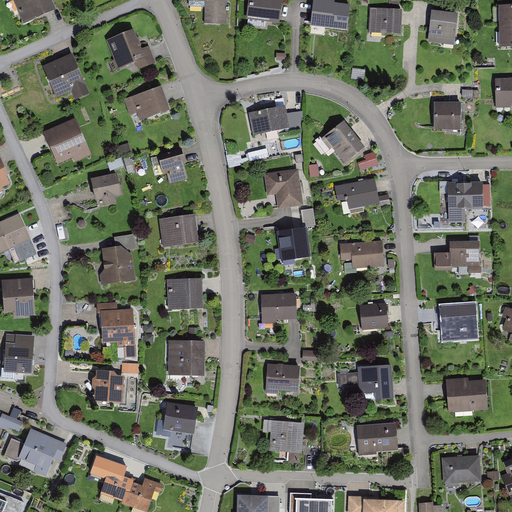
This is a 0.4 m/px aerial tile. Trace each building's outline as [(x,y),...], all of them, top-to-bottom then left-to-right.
[(8,0),(14,19),(21,17),(15,0),(8,0)] [(19,0),(22,6),(19,8),(25,20),(55,6),(51,0),(19,0)] [(188,0),(189,4),(205,4),(204,21),(219,22),(219,16),(227,16),(227,0),(188,0)] [(280,0),(249,0),(247,22),(266,25),(267,18),(278,19),(279,15),(281,1),(280,0)] [(328,0),(313,0),(312,12),(312,19),(323,20),(322,23),(346,25),(348,4),(329,2),(328,0)] [(503,25),(511,25),(511,5),(502,6),(503,25)] [(402,8),(370,6),(369,30),(401,31),(402,22),(402,8)] [(430,26),(428,43),(454,47),(458,15),(432,12),(430,26)] [(503,45),(511,44),(511,25),(503,25),(503,45)] [(150,48),(142,51),(134,31),(107,41),(118,71),(136,64),(139,71),(156,64),(150,48)] [(43,68),(57,99),(72,93),(76,101),(90,95),(72,55),(43,68)] [(511,76),(496,77),(496,100),(511,99),(511,76)] [(161,84),(133,94),(140,117),(168,107),(161,84)] [(461,121),(461,100),(450,101),(434,101),(435,126),(448,126),(448,122),(461,121)] [(283,104),(249,110),(253,129),(276,125),(277,128),(288,126),(283,104)] [(304,113),(290,112),(290,128),(304,128),(304,113)] [(44,134),(58,165),(73,159),(75,163),(92,155),(76,119),(44,134)] [(364,145),(343,119),(321,137),(319,135),(315,138),(325,151),(333,145),(345,160),(364,145)] [(249,154),(251,161),(269,157),(267,149),(249,154)] [(167,175),(170,185),(172,184),(186,180),(188,180),(184,166),(186,166),(182,151),(158,157),(163,176),(167,175)] [(228,156),(230,168),(251,163),(248,152),(228,156)] [(367,160),(360,162),(362,170),(380,165),(376,152),(366,155),(367,160)] [(132,168),(129,156),(123,157),(127,170),(132,168)] [(122,164),(120,157),(107,161),(109,168),(122,164)] [(296,168),(265,173),(267,189),(275,188),(278,205),(290,203),(301,201),(296,168)] [(116,172),(91,178),(95,198),(103,196),(104,202),(115,199),(114,193),(120,191),(116,172)] [(375,178),(336,185),(338,199),(347,197),(350,212),(364,209),(363,204),(379,201),(375,178)] [(490,182),(449,183),(450,219),(465,219),(465,205),(490,205),(490,182)] [(314,209),(302,210),(305,226),(316,225),(314,209)] [(192,213),(160,217),(164,245),(196,241),(192,213)] [(17,214),(0,221),(0,249),(27,238),(17,214)] [(278,231),(282,257),(308,253),(305,228),(293,229),(278,231)] [(117,237),(118,245),(124,244),(125,248),(133,246),(132,234),(117,237)] [(382,240),(341,243),(342,257),(352,257),(352,262),(366,261),(366,264),(384,263),(382,240)] [(480,243),(450,244),(450,255),(450,268),(452,268),(480,267),(480,243)] [(16,249),(19,257),(33,252),(30,244),(16,249)] [(100,276),(102,287),(136,283),(133,256),(121,248),(102,250),(104,271),(100,276)] [(450,255),(434,255),(434,272),(452,271),(452,268),(450,268),(450,255)] [(30,278),(2,280),(4,308),(32,307),(30,278)] [(199,279),(167,280),(168,306),(200,305),(199,279)] [(295,294),(261,295),(262,316),(287,315),(295,315),(295,294)] [(115,310),(114,302),(98,303),(98,312),(101,312),(103,339),(116,339),(117,348),(123,347),(124,354),(134,353),(132,318),(130,318),(129,309),(115,310)] [(386,302),(359,304),(361,324),(377,322),(377,326),(388,325),(386,302)] [(472,304),(443,306),(445,332),(452,332),(453,337),(474,335),(472,304)] [(32,335),(6,334),(5,366),(12,366),(12,370),(30,370),(32,335)] [(201,342),(170,342),(170,370),(201,370),(201,342)] [(318,358),(317,349),(302,350),(303,359),(318,358)] [(123,363),(124,373),(141,373),(141,363),(123,363)] [(358,366),(360,398),(391,396),(390,378),(392,378),(392,363),(358,366)] [(299,386),(300,368),(285,367),(268,366),(265,394),(278,395),(279,392),(298,394),(298,393),(299,386)] [(96,386),(95,396),(120,399),(121,376),(113,375),(108,372),(97,370),(97,375),(93,375),(93,385),(96,386)] [(356,372),(339,373),(340,387),(356,386),(356,372)] [(484,380),(447,382),(448,396),(453,396),(454,410),(472,409),(472,405),(485,404),(484,380)] [(196,407),(167,402),(163,426),(192,430),(196,407)] [(0,423),(5,425),(8,417),(0,415),(0,423)] [(20,422),(11,418),(9,424),(17,428),(20,422)] [(301,421),(272,419),(270,447),(299,449),(301,421)] [(397,425),(357,427),(359,454),(398,451),(397,425)] [(10,437),(3,454),(18,460),(20,455),(47,467),(52,454),(60,458),(64,444),(30,429),(24,442),(10,437)] [(190,448),(191,433),(170,432),(169,447),(190,448)] [(478,454),(443,457),(445,485),(459,484),(459,480),(479,478),(478,454)] [(120,467),(105,461),(102,469),(108,471),(101,491),(123,498),(129,481),(131,478),(118,473),(120,467)] [(498,468),(487,470),(487,479),(499,477),(498,468)] [(123,498),(122,501),(144,509),(152,487),(158,489),(160,483),(144,478),(142,485),(129,481),(123,498)] [(268,511),(279,511),(280,497),(266,497),(266,498),(269,498),(268,511)] [(268,511),(269,498),(266,498),(238,498),(237,511),(268,511)] [(8,499),(5,506),(0,503),(0,511),(25,511),(27,507),(8,499)] [(367,500),(351,500),(350,511),(404,511),(404,506),(367,507),(367,500)]
